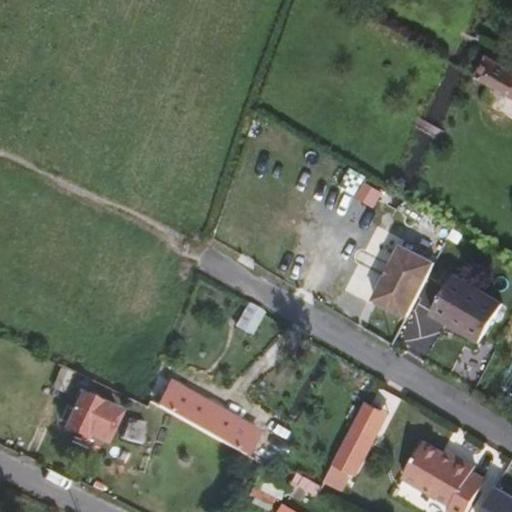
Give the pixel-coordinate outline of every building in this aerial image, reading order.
[(495,88),(508,67),(485,54),(473,74),(495,88)] [(511,69),(508,67),(495,88),(511,97),(511,69)] [(419,289),(434,260),(401,242),(373,296),(406,314),(419,289)] [(478,340),(500,303),(452,274),(430,311),(478,340)] [(247,333),(260,311),(248,303),(235,326),(247,333)] [(168,383),(154,407),(194,429),(207,406),(168,383)] [(102,442),(117,411),(78,392),(61,426),(78,436),(81,431),(102,442)] [(254,431),(207,406),(194,429),(240,455),(254,431)] [(138,443),(143,421),(127,416),(116,438),(138,443)] [(353,468),(370,437),(348,425),(331,456),(353,468)] [(451,458),(442,452),(422,439),(400,475),(447,504),(443,510),(445,511),(461,511),(483,479),(469,470),(472,464),(455,453),(451,458)] [(455,453),(445,447),(442,452),(451,458),(455,453)]
